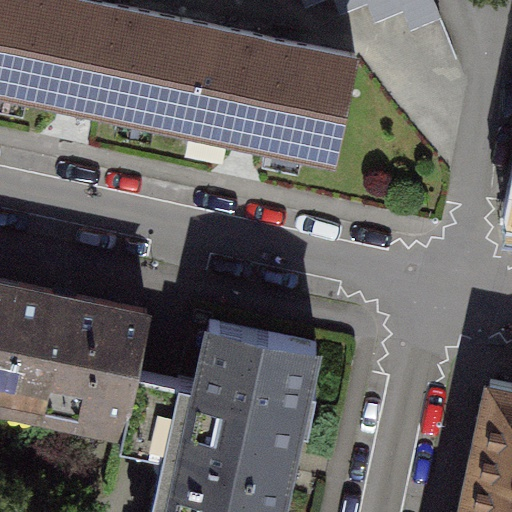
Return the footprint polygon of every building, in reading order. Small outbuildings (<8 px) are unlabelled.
[(0,0),(0,82),(160,116),(181,19),(89,0),(0,0)] [(307,0),(311,7),(325,0),(339,0),(346,14),(374,1),(384,21),(408,10),(417,28),(446,14),(438,0),(307,0)] [(336,153),(357,56),(181,19),(160,116),(336,153)] [(138,366),(149,311),(0,279),(0,396),(125,423),(138,366)] [(309,382),(318,341),(210,319),(198,379),(138,366),(125,423),(122,442),(131,443),(134,426),(186,437),(179,473),(159,469),(156,482),(177,486),(171,511),(281,511),(307,393),(315,394),(317,384),(309,382)] [(511,511),(511,382),(495,379),(465,511),(511,511)]
